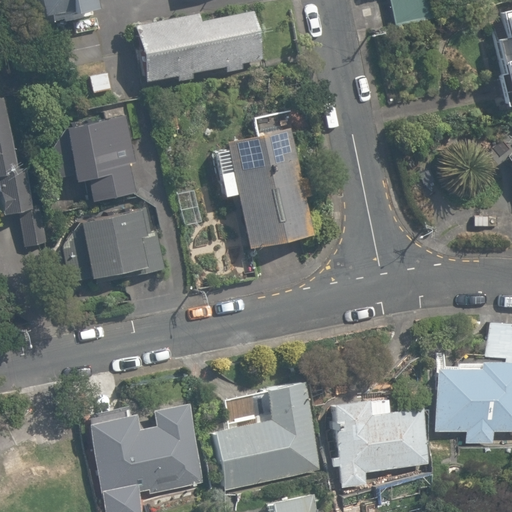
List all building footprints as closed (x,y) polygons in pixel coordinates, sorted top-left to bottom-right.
[(32,0),(35,13),(65,8),(65,11),(89,6),(87,0),(32,0)] [(386,0),(392,25),(430,17),(426,0),(386,0)] [(493,74),(499,106),(511,103),(511,6),(497,10),(502,37),(491,40),(498,73),(493,74)] [(129,23),(140,80),(172,74),(173,79),(186,76),(186,72),(221,65),(222,70),(238,67),(237,62),(259,58),(249,8),(195,19),(193,11),(129,23)] [(92,93),(109,88),(105,72),(87,76),(92,93)] [(308,233),(287,131),(305,127),(301,106),(250,117),(253,132),(219,139),(222,149),(210,151),(219,195),(231,193),(242,247),(308,233)] [(0,211),(15,209),(22,245),(43,241),(35,202),(27,204),(20,166),(11,168),(0,111),(0,211)] [(84,178),(88,201),(130,192),(124,163),(131,161),(121,114),(58,127),(44,151),(50,180),(84,178)] [(511,143),(499,153),(511,170),(511,143)] [(58,245),(65,280),(134,266),(135,273),(160,268),(152,230),(147,231),(141,206),(73,220),(58,245)] [(504,357),(504,361),(511,360),(511,325),(507,325),(508,322),(486,320),(484,356),(504,357)] [(462,430),(462,442),(489,442),(489,430),(511,430),(511,361),(473,361),(473,366),(430,366),(430,430),(462,430)] [(258,387),(258,388),(264,416),(223,425),(208,428),(221,488),(319,467),(300,378),(258,387)] [(264,416),(258,388),(217,397),(223,425),(264,416)] [(334,463),(337,484),(363,481),(361,469),(425,462),(419,404),(365,410),(363,397),(327,401),(333,455),(327,455),(328,464),(334,463)] [(99,496),(101,511),(138,511),(134,490),(145,487),(146,491),(200,480),(184,399),(148,407),(151,423),(135,426),(132,411),(83,420),(98,496),(99,496)] [(3,450),(12,481),(2,483),(9,511),(76,511),(72,498),(81,496),(63,433),(3,450)] [(312,511),(309,495),(270,503),(271,511),(312,511)]
